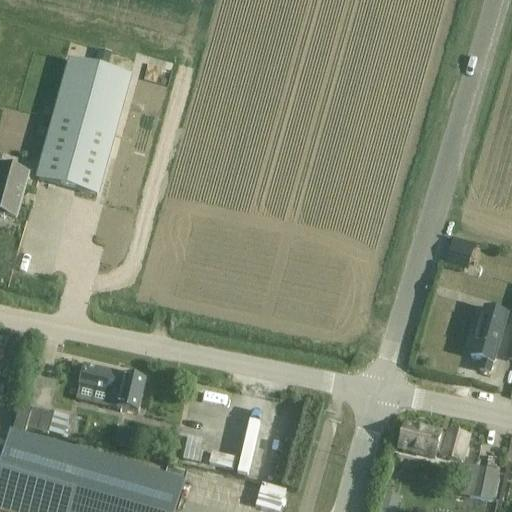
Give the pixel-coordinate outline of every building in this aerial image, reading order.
[(98,51),(93,67),(106,71),(111,55),(98,51)] [(96,198),(128,82),(70,66),(38,182),(96,198)] [(40,117),(37,129),(45,132),(46,132),(49,119),(40,117)] [(14,221),(26,179),(0,171),(0,220),(3,221),(6,219),(14,221)] [(489,377),(501,336),(506,318),(484,311),(479,329),(469,360),(481,364),(478,373),(489,377)] [(84,367),(79,387),(83,388),(108,394),(105,408),(106,408),(137,415),(145,381),(84,367)] [(32,408),(30,415),(27,430),(30,430),(45,434),(45,433),(48,433),(52,414),(42,412),(42,410),(32,408)] [(24,439),(30,415),(19,412),(12,435),(24,439)] [(52,414),(48,433),(63,437),(67,419),(67,418),(52,414)] [(447,437),(404,427),(398,451),(434,460),(434,458),(462,465),(467,440),(448,435),(447,437)] [(115,439),(113,448),(132,453),(134,443),(136,434),(118,429),(115,439)] [(0,511),(174,511),(183,485),(23,439),(12,436),(0,476),(0,511)] [(476,471),(470,500),(470,501),(489,504),(491,505),(496,475),(476,471)] [(380,500),(377,511),(378,511),(396,511),(398,505),(380,500)]
